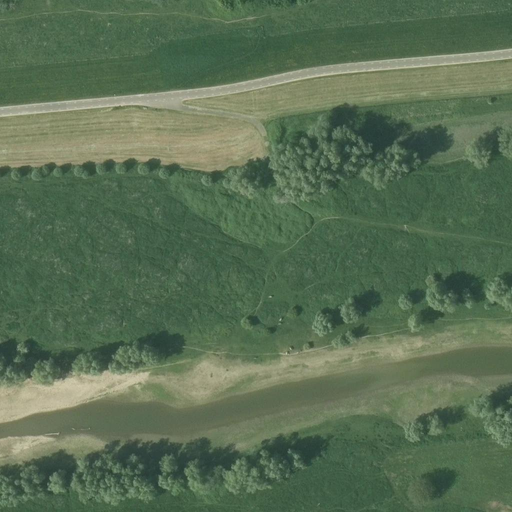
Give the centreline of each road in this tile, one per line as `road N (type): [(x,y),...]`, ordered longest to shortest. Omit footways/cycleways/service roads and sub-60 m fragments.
road 1 (unclassified): [(0,112),(511,49)]
road 2 (track): [(253,121),(511,90)]
